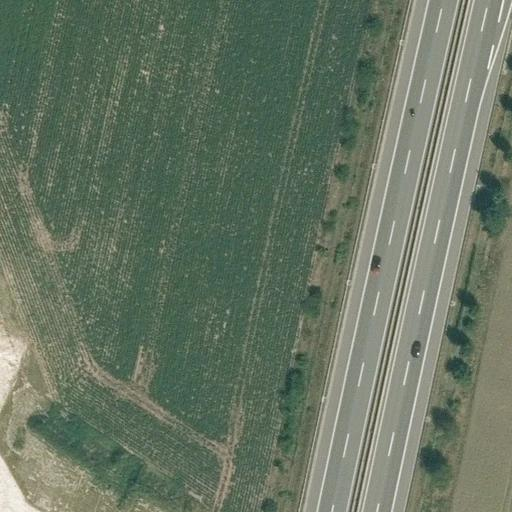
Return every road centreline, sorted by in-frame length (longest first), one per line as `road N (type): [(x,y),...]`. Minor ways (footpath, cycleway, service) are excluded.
road 1 (motorway): [(440,0),(328,511)]
road 2 (motorway): [(377,511),(485,0)]
